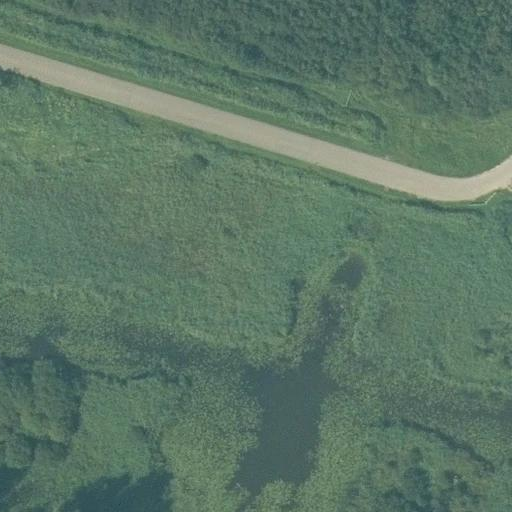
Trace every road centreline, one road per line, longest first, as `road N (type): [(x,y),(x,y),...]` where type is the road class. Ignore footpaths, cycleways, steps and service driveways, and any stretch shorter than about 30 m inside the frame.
road 1 (unclassified): [(0,57),(450,190),(478,186),(511,166)]
road 2 (track): [(391,175),(402,139),(391,115),(4,0)]
